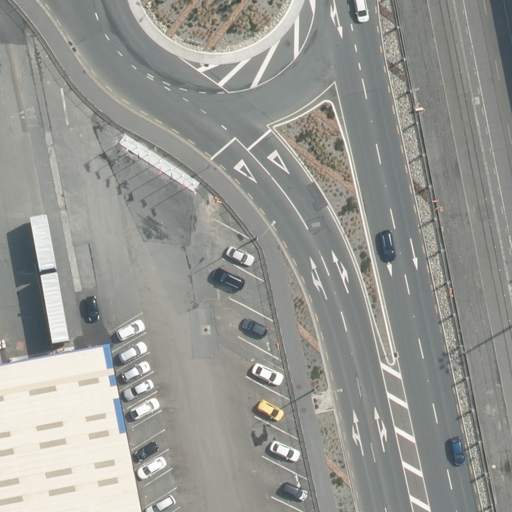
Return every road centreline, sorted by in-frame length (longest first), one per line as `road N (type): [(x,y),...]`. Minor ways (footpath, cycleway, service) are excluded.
road 1 (primary): [(351,52),(453,511)]
road 2 (primary): [(394,511),(328,303),(279,220),(216,172)]
road 3 (primary): [(216,172),(148,153),(115,126),(92,91),(81,51),(86,0)]
road 4 (primary): [(351,52),(338,96),(311,133),(273,158),(216,172)]
